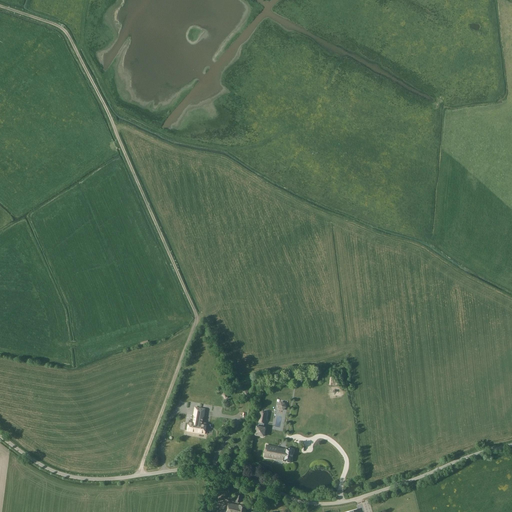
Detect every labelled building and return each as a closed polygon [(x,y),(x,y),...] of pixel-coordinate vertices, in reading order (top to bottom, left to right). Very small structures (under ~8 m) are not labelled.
[(330,378),(331,386),(343,385),(342,382),(336,382),(336,375),(333,376),(333,378),(330,378)] [(249,395),(246,388),(241,390),(245,397),(249,395)] [(285,403),(280,402),(276,405),(278,410),(283,411),(286,408),(285,403)] [(188,424),(186,423),(185,430),(187,430),(187,431),(196,433),(200,409),(195,408),(192,421),(189,421),(189,423),(188,423),(188,424)] [(205,409),(200,409),(196,433),(204,434),(204,433),(207,434),(208,427),(206,427),(206,426),(205,426),(206,424),(202,423),(205,409)] [(258,423),(264,424),(265,424),(267,413),(260,412),(258,423)] [(264,438),(266,428),(256,426),(254,436),(264,438)] [(283,461),(291,462),(293,450),(285,448),(285,450),(278,449),(278,448),(266,446),(264,457),(276,460),(276,458),(283,460),(283,461)] [(244,511),(246,507),(228,503),(226,511),(244,511)]
